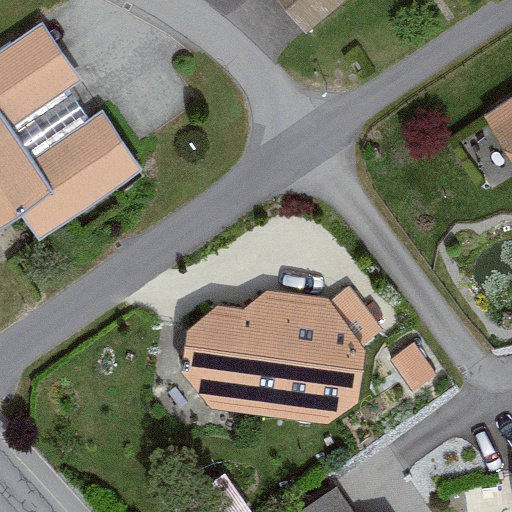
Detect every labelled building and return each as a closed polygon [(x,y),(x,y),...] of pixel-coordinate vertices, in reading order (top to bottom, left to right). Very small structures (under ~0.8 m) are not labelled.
[(281,0),(312,35),(351,0),(281,0)] [(51,25),(0,58),(0,229),(26,212),(46,241),(151,171),(111,112),(41,158),(17,122),(85,76),(51,25)] [(511,97),(483,116),(511,160),(511,97)] [(254,311),(224,304),(194,329),(192,368),(218,405),(334,419),(364,399),(374,346),(389,332),(355,290),(339,303),(271,294),(254,311)] [(420,344),(398,360),(421,392),(443,375),(420,344)] [(247,511),(252,509),(226,469),(174,503),(179,511),(247,511)] [(356,511),(339,485),(297,511),(356,511)]
